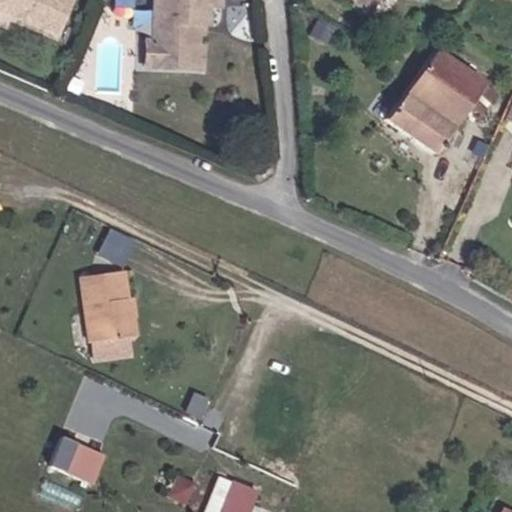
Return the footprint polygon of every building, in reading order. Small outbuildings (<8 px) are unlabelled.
[(76,30),(88,0),(0,0),(0,7),(9,11),(13,1),(76,30)] [(233,2),(232,0),(161,0),(161,35),(165,35),(164,65),(207,65),(208,19),(220,19),(221,1),(233,2)] [(354,0),(370,11),(376,0),(354,0)] [(484,0),(478,0),(467,15),(460,25),(472,35),(492,7),(484,0)] [(438,53),(482,85),(489,75),(478,65),(491,48),(472,35),(460,25),(438,53)] [(438,53),(432,62),(394,112),(443,147),(485,88),(482,85),(438,53)] [(11,182),(0,179),(0,205),(5,207),(11,182)] [(125,261),(133,233),(107,226),(99,254),(125,261)] [(151,281),(103,283),(107,347),(156,345),(151,281)] [(157,360),(156,345),(107,347),(107,362),(157,360)] [(47,464),(92,483),(106,451),(60,432),(47,464)] [(252,511),(265,489),(243,477),(227,508),(234,511),(252,511)]
